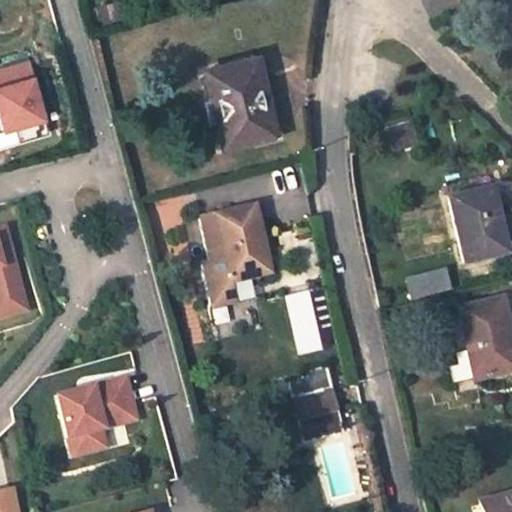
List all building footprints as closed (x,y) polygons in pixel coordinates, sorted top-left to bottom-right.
[(122,14),(118,0),(116,0),(99,5),(103,19),(122,14)] [(266,100),(256,60),(204,72),(222,148),(263,138),(254,103),(266,100)] [(0,128),(39,123),(30,61),(0,65),(0,128)] [(276,135),(266,100),(254,103),(263,138),(276,135)] [(505,253),(489,190),(446,200),(463,264),(505,253)] [(173,208),(169,194),(140,202),(145,217),(173,208)] [(270,273),(253,208),(200,221),(211,263),(202,265),(212,305),(234,300),(230,283),(270,273)] [(0,292),(19,287),(2,228),(0,228),(0,292)] [(402,279),(407,301),(449,290),(443,268),(402,279)] [(19,287),(0,292),(0,314),(25,308),(19,287)] [(511,370),(511,352),(500,300),(456,311),(472,380),(511,370)] [(448,383),(462,382),(460,354),(445,356),(448,383)] [(80,435),(83,449),(104,443),(100,430),(136,420),(124,378),(90,388),(91,392),(56,402),(66,439),(80,435)] [(91,392),(90,388),(55,398),(56,402),(91,392)] [(331,389),(290,400),(296,421),(302,443),(342,432),(337,411),(331,389)] [(237,406),(233,392),(192,402),(196,417),(237,406)] [(80,435),(66,439),(72,458),(106,449),(104,443),(83,449),(80,435)] [(0,511),(14,511),(10,492),(0,493),(0,511)] [(511,511),(511,498),(479,507),(479,511),(511,511)]
